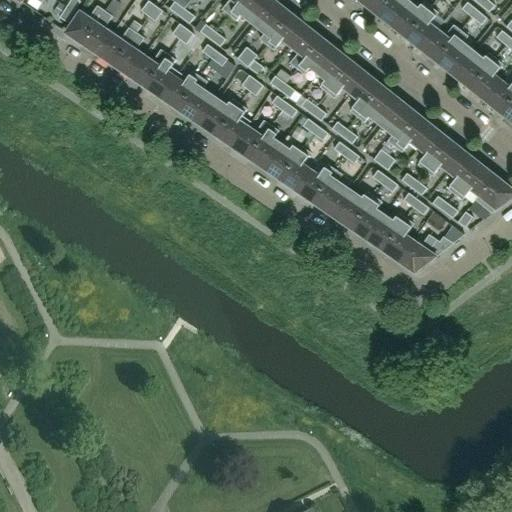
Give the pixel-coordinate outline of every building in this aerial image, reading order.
[(70,0),(58,19),(66,23),(79,3),(75,0),(70,0)] [(113,0),(111,0),(104,12),(81,45),(97,56),(112,34),(104,29),(120,5),(113,0)] [(229,0),(221,10),(228,16),(240,0),(229,0)] [(240,0),(228,16),(235,21),(239,16),(248,23),(266,0),(240,0)] [(288,13),(272,0),(253,25),(263,34),(259,40),(263,44),(288,13)] [(362,0),(360,3),(375,15),(386,0),(362,0)] [(386,0),(375,15),(390,27),(410,2),(406,0),(386,0)] [(485,0),(482,0),(478,5),(488,13),(493,6),(485,0)] [(410,2),(390,27),(405,39),(430,7),(422,1),(417,8),(410,2)] [(147,17),(154,7),(147,2),(140,12),(147,17)] [(178,17),(183,10),(173,2),(168,10),(178,17)] [(471,18),(476,11),(466,3),(461,10),(471,18)] [(59,18),(65,8),(58,4),(52,13),(59,18)] [(79,12),(64,34),(81,45),(104,12),(95,6),(88,18),(79,12)] [(161,12),(154,7),(147,17),(154,22),(161,12)] [(430,7),(405,39),(420,51),(436,31),(428,24),(437,13),(430,7)] [(193,17),(183,10),(178,17),(188,24),(193,17)] [(476,11),(471,18),(480,26),(485,19),(476,11)] [(288,13),(263,44),(271,50),(273,51),(281,41),(287,46),(303,25),(288,13)] [(179,41),(187,31),(178,25),(171,35),(179,41)] [(208,39),(214,33),(204,25),(199,32),(208,39)] [(303,25),(287,46),(297,54),(289,64),(294,68),(319,37),(303,25)] [(436,31),(420,51),(435,63),(460,32),(453,26),(444,36),(436,31)] [(119,39),(112,34),(97,56),(113,67),(136,34),(127,28),(119,39)] [(187,31),(179,41),(185,45),(192,35),(187,31)] [(504,46),(510,39),(501,31),(495,38),(504,46)] [(466,37),(460,32),(435,63),(450,75),(470,50),(461,43),(466,37)] [(214,33),(208,39),(219,47),(224,40),(214,33)] [(144,39),(136,34),(113,67),(130,79),(145,57),(136,51),(144,39)] [(334,50),(319,37),(294,68),(302,75),(308,68),(315,74),(334,50)] [(213,62),(218,55),(206,45),(201,52),(213,62)] [(245,66),(254,55),(245,48),(236,59),(245,66)] [(334,50),(315,74),(324,82),(319,88),(326,93),(350,62),(334,50)] [(145,57),(130,79),(146,90),(169,57),(159,51),(152,62),(145,57)] [(494,59),(487,53),(482,60),(474,53),(454,78),(469,90),(494,59)] [(226,60),(218,55),(213,62),(221,67),(226,60)] [(254,55),(245,66),(257,76),(263,69),(252,61),(256,56),(254,55)] [(169,57),(146,90),(162,101),(180,75),(170,68),(175,61),(169,57)] [(501,64),(494,59),(469,90),(484,102),(501,82),(492,75),(501,64)] [(365,74),(350,62),(326,93),(333,99),(341,89),(349,95),(365,74)] [(187,79),(180,75),(162,101),(179,112),(201,79),(192,72),(187,79)] [(438,96),(448,87),(436,72),(426,81),(438,96)] [(357,102),(349,112),(356,118),(381,87),(365,74),(349,95),(357,102)] [(247,91),(254,81),(248,76),(241,86),(247,91)] [(277,90),(283,83),(274,77),(269,84),(277,90)] [(201,79),(179,112),(195,123),(213,98),(202,90),(207,83),(201,79)] [(254,81),(247,91),(255,96),(262,86),(254,81)] [(511,83),(509,88),(501,82),(484,102),(499,114),(511,98),(511,83)] [(283,83),(277,90),(289,99),(294,92),(283,83)] [(397,99),(381,87),(356,118),(363,123),(368,117),(377,124),(397,99)] [(277,116),(286,104),(276,97),(270,104),(275,107),(264,122),(270,127),(277,116)] [(511,98),(499,114),(511,124),(511,98)] [(217,100),(199,126),(216,138),(238,104),(231,100),(226,106),(217,100)] [(310,114),(315,107),(305,100),(300,107),(310,114)] [(417,115),(400,102),(381,127),(392,136),(372,162),(377,165),(417,115)] [(238,104),(216,138),(232,149),(247,127),(246,127),(249,123),(241,117),(246,110),(238,104)] [(286,104),(277,116),(284,121),(288,117),(290,118),(296,112),(286,104)] [(325,115),(315,107),(310,114),(320,122),(325,115)] [(433,128),(417,115),(377,165),(386,172),(394,161),(387,156),(394,147),(401,153),(410,143),(417,148),(433,128)] [(313,135),(318,128),(307,120),(302,127),(313,135)] [(247,127),(232,149),(248,160),(270,127),(263,121),(255,133),(247,127)] [(341,137),(346,130),(336,123),(331,130),(341,137)] [(270,127),(248,160),(265,171),(282,145),(273,139),(277,132),(270,127)] [(318,128),(313,135),(321,142),(327,134),(318,128)] [(433,128),(417,148),(426,155),(417,166),(424,172),(449,141),(433,128)] [(346,130),(341,137),(350,145),(356,137),(346,130)] [(449,141),(424,172),(431,177),(440,166),(449,174),(465,153),(449,141)] [(289,150),(282,145),(265,171),(281,182),(303,150),(294,143),(289,150)] [(345,159),(350,152),(338,143),(333,150),(345,159)] [(310,154),(303,150),(281,182),(297,194),(312,172),(302,165),(310,154)] [(350,152),(345,159),(353,165),(358,158),(350,152)] [(465,153),(449,174),(456,179),(447,190),(457,198),(481,166),(465,153)] [(312,172),(297,194),(314,205),(336,172),(326,164),(318,176),(312,172)] [(481,166),(457,198),(461,201),(470,191),(477,197),(474,201),(478,204),(498,179),(481,166)] [(381,185),(386,178),(376,171),(371,178),(381,185)] [(336,172),(314,205),(330,216),(348,190),(338,183),(343,177),(336,172)] [(411,189),(416,182),(406,174),(400,181),(411,189)] [(386,178),(381,185),(391,193),(396,186),(386,178)] [(511,197),(511,190),(498,179),(478,204),(491,214),(511,197)] [(416,182),(411,189),(420,196),(425,189),(416,182)] [(351,230),(373,198),(365,193),(361,199),(352,193),(334,219),(351,230)] [(414,210),(419,202),(407,194),(402,201),(414,210)] [(444,213),(449,207),(437,197),(431,204),(444,213)] [(373,198),(351,230),(367,242),(385,216),(376,209),(380,203),(373,198)] [(427,209),(419,202),(414,210),(422,216),(427,209)] [(457,212),(449,207),(444,213),(451,219),(457,212)] [(476,223),(483,235),(502,224),(496,212),(476,223)] [(471,218),(464,213),(457,223),(464,228),(471,218)] [(393,221),(385,216),(367,242),(384,253),(407,220),(398,214),(393,221)] [(413,225),(407,220),(384,253),(401,265),(416,243),(405,236),(413,225)] [(421,247),(416,243),(401,265),(414,274),(463,236),(451,227),(439,243),(428,236),(421,247)]
